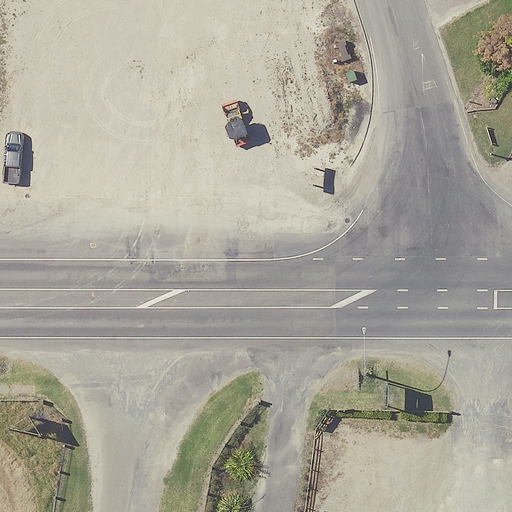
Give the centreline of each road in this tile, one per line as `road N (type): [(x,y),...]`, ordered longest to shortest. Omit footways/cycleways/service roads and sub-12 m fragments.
road 1 (secondary): [(0,298),(455,299)]
road 2 (unclassified): [(455,299),(453,239),(389,0)]
